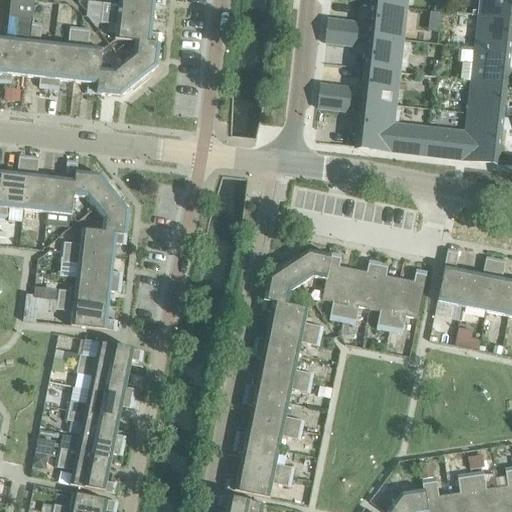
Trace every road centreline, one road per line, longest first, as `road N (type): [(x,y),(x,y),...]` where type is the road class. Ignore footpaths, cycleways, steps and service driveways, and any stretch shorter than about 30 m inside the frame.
road 1 (tertiary): [(511,205),(290,167)]
road 2 (residential): [(151,350),(199,155)]
road 3 (tertiary): [(0,131),(199,155)]
road 4 (residential): [(290,167),(307,0)]
road 5 (residential): [(218,0),(199,155)]
